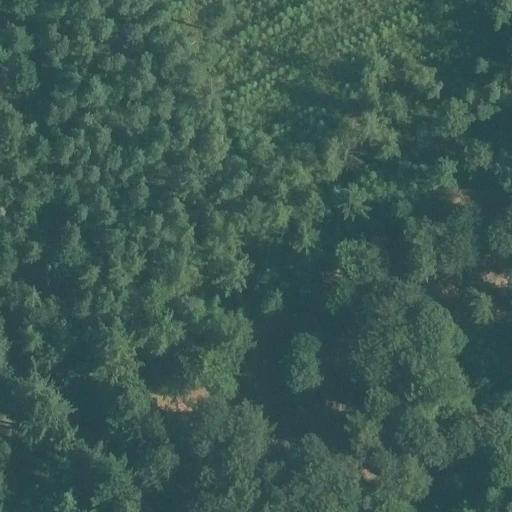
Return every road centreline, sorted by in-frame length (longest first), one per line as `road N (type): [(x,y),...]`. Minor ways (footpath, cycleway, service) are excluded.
road 1 (track): [(0,354),(145,511)]
road 2 (track): [(6,359),(18,511)]
